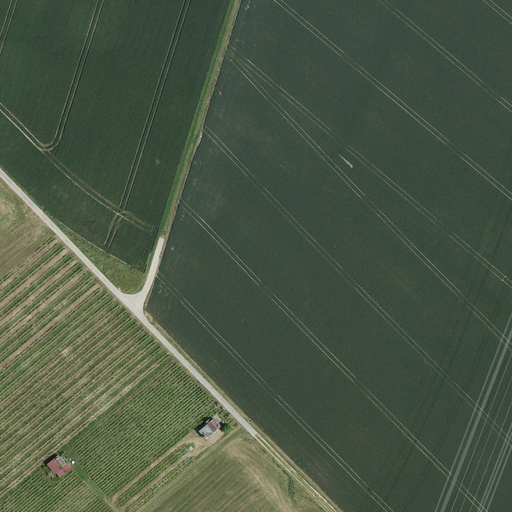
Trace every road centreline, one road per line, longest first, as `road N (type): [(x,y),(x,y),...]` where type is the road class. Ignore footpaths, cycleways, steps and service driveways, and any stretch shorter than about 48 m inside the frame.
road 1 (track): [(0,172),(255,435)]
road 2 (track): [(135,311),(237,0)]
road 3 (track): [(152,511),(250,429)]
